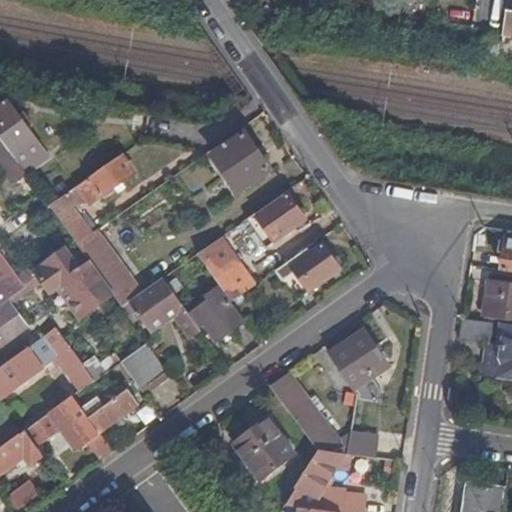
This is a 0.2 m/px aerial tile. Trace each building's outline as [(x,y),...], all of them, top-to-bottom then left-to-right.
[(0,138),(14,158),(36,142),(9,104),(0,109),(0,138)] [(271,171),(245,135),(213,157),(238,194),(271,171)] [(0,138),(0,164),(13,183),(26,174),(14,158),(0,138)] [(136,154),(133,149),(128,152),(131,157),(136,154)] [(64,197),(74,210),(86,201),(90,206),(134,175),(122,156),(64,197)] [(78,245),(93,235),(74,210),(64,197),(56,202),(50,207),(78,245)] [(275,242),(305,221),(288,197),(258,218),(275,242)] [(105,239),(99,231),(93,235),(78,245),(83,252),(87,258),(102,247),(106,244),(103,241),(105,239)] [(196,255),(231,303),(256,286),(221,237),(196,255)] [(511,240),(508,240),(503,271),(511,272),(511,240)] [(311,254),(307,250),(276,272),(297,302),(341,270),(323,246),(311,254)] [(121,273),(102,247),(87,258),(96,269),(106,284),(121,273)] [(82,319),(114,295),(106,284),(96,269),(87,258),(83,252),(73,259),(67,251),(36,273),(44,284),(63,309),(71,304),(82,319)] [(20,279),(0,252),(0,308),(9,302),(27,288),(20,279)] [(27,288),(31,293),(44,284),(36,273),(33,269),(20,279),(27,288)] [(114,295),(123,307),(138,297),(121,273),(106,284),(114,295)] [(190,339),(201,331),(200,330),(190,316),(165,282),(132,305),(152,333),(174,317),(190,339)] [(511,287),(488,284),(483,319),(511,322),(511,287)] [(12,307),(31,293),(27,288),(9,302),(10,304),(12,307)] [(190,316),(200,330),(205,326),(218,343),(244,324),(218,289),(205,299),(207,303),(190,316)] [(12,307),(10,304),(0,311),(0,350),(29,328),(12,307)] [(491,325),(462,321),(460,341),(488,344),(489,344),(491,325)] [(511,327),(502,326),(498,346),(498,347),(502,348),(500,358),(503,358),(501,369),(511,370),(511,327)] [(83,390),(87,388),(96,381),(74,351),(56,327),(0,369),(0,396),(2,399),(52,361),(57,367),(62,363),(83,390)] [(365,332),(331,356),(339,370),(358,396),(357,397),(379,400),(382,379),(379,374),(389,367),(365,332)] [(109,371),(86,342),(74,351),(96,381),(109,371)] [(498,346),(489,344),(488,344),(483,375),(511,379),(511,370),(501,369),(503,358),(500,358),(502,348),(498,347),(498,346)] [(135,383),(141,392),(166,373),(146,345),(120,363),(135,383)] [(123,391),(135,383),(120,363),(109,371),(123,391)] [(347,455),(351,436),(328,434),(286,377),(272,387),(318,451),(347,455)] [(90,419),(102,410),(87,388),(83,390),(74,397),(90,419)] [(90,419),(101,434),(139,406),(129,390),(102,410),(90,419)] [(104,463),(115,454),(101,434),(90,419),(74,397),(21,435),(0,450),(0,476),(26,458),(32,466),(44,458),(38,449),(66,428),(81,449),(89,443),(104,463)] [(295,455),(269,419),(234,445),(260,481),(295,455)] [(0,428),(0,450),(21,435),(11,420),(0,428)] [(374,459),(377,440),(351,436),(347,455),(374,459)] [(333,470),(343,471),(347,455),(318,451),(284,507),(302,509),(319,511),(323,503),(315,499),(321,490),(333,470)] [(386,461),(385,471),(396,473),(397,462),(386,461)] [(38,495),(28,482),(7,498),(16,511),(38,495)] [(463,511),(501,511),(505,489),(468,484),(463,511)] [(340,511),(343,493),(321,490),(315,499),(323,503),(319,511),(320,511),(340,511)] [(365,511),(368,497),(343,493),(340,511),(365,511)]
